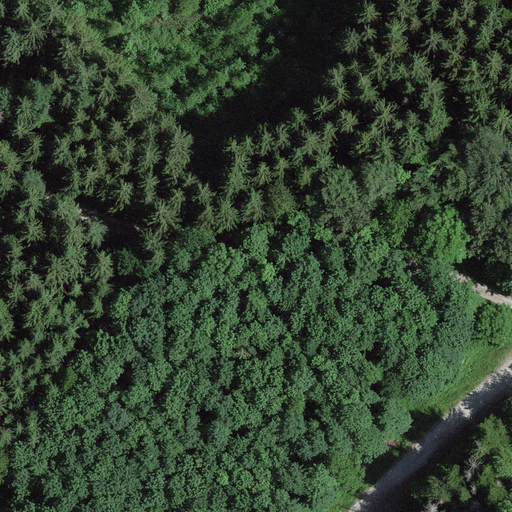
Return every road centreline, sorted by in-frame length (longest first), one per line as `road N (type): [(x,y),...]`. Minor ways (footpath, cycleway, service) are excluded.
road 1 (track): [(0,147),(54,203),(124,230),(242,237),(404,262),(511,302)]
road 2 (track): [(511,366),(360,511)]
